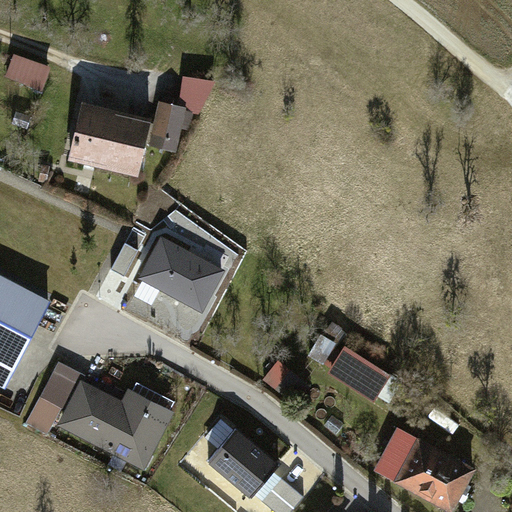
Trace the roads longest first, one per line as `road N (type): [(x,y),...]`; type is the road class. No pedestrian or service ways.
road 1 (residential): [(97,323),(267,406),(394,511)]
road 2 (track): [(511,100),(398,0)]
